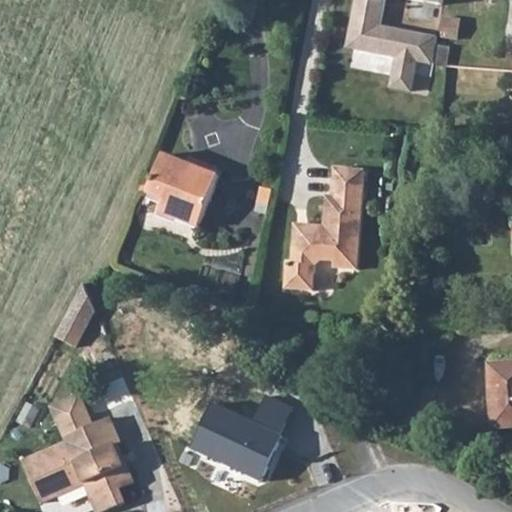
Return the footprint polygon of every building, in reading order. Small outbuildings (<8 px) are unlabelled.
[(390,0),(357,0),(350,48),(399,58),(394,90),(416,93),(422,63),(436,65),(442,34),(386,24),(390,0)] [(166,155),(146,205),(202,226),(221,176),(166,155)] [(356,269),(365,171),(335,168),(333,196),(326,195),(323,226),(307,224),(301,229),(294,228),(291,262),(286,262),(284,287),(311,290),(314,265),(321,260),(333,261),(332,267),(356,269)] [(97,309),(86,283),(75,302),(74,305),(80,309),(88,326),(97,309)] [(57,336),(76,347),(88,326),(80,309),(74,305),(57,336)] [(511,361),(489,363),(493,428),(511,426),(511,361)] [(54,405),(67,435),(94,423),(81,393),(54,405)] [(193,444),(249,472),(258,477),(281,433),(273,430),(214,400),(193,444)] [(25,460),(43,501),(87,482),(100,511),(127,501),(121,487),(136,480),(119,442),(122,440),(111,416),(94,423),(67,435),(69,440),(25,460)]
